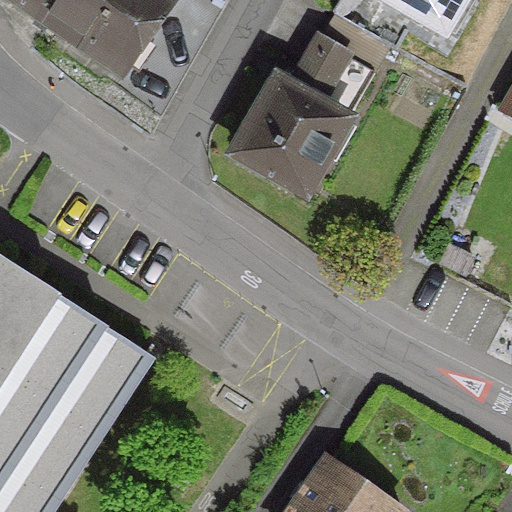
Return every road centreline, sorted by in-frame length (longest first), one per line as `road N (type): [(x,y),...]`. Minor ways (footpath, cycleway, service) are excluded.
road 1 (residential): [(343,324),(511,4)]
road 2 (residential): [(343,324),(144,191)]
road 3 (residential): [(217,511),(343,324)]
road 4 (residential): [(144,191),(251,0)]
road 5 (residential): [(511,417),(343,324)]
road 6 (residential): [(144,191),(0,83)]
